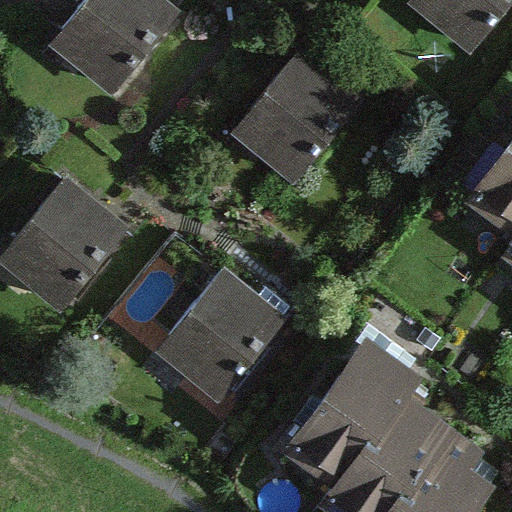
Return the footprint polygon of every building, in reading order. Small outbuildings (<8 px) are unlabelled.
[(181,18),(157,0),(84,0),(47,47),(116,101),(181,18)] [(511,10),(511,0),(409,0),(478,54),(511,10)] [(367,106),(298,51),(232,133),(302,188),(367,106)] [(510,237),(511,234),(511,127),(459,197),(510,237)] [(137,227),(72,175),(0,265),(65,317),(137,227)] [(511,234),(510,237),(494,257),(511,271),(511,234)] [(156,355),(215,403),(285,319),(225,270),(156,355)] [(320,497),(396,399),(409,382),(358,343),(269,457),(320,497)] [(446,437),(396,399),(320,497),(308,511),(387,511),(435,451),(446,437)] [(435,451),(387,511),(468,511),(485,490),(435,451)]
